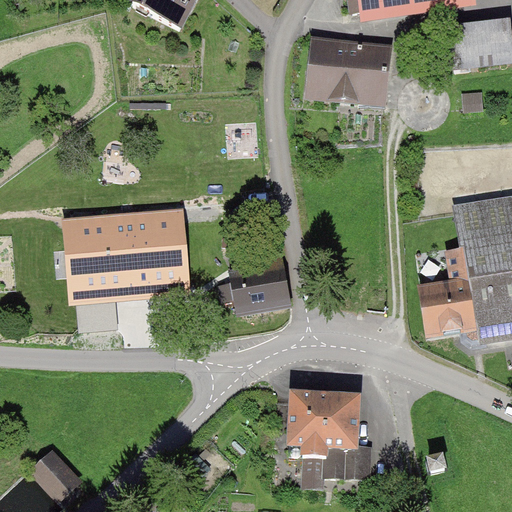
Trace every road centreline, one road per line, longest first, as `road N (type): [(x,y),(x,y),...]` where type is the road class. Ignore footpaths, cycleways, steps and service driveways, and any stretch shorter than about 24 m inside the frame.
road 1 (unclassified): [(311,346),(277,117),(286,37),(306,0)]
road 2 (unclassified): [(0,354),(178,360),(212,366),(235,383)]
road 3 (unclassified): [(311,346),(403,363),(511,402)]
road 4 (unclassified): [(97,511),(235,383)]
road 5 (track): [(403,363),(403,407),(426,511)]
